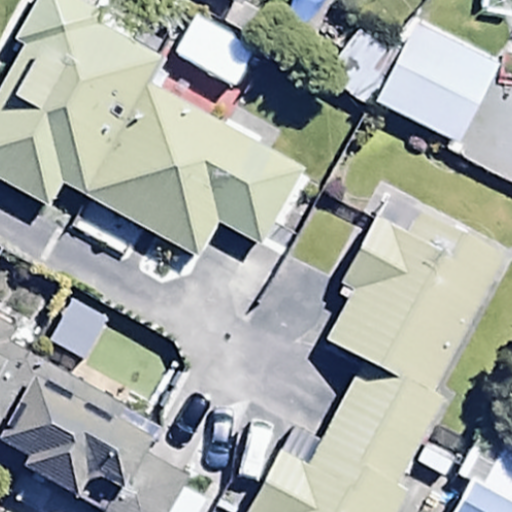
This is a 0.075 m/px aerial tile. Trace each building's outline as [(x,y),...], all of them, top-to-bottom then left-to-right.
[(19,48),(0,82),(0,183),(42,208),(56,184),(194,264),(215,227),(252,248),(297,171),(156,90),(169,68),(147,55),(168,19),(135,0),(31,0),(8,42),(19,48)] [(188,20),(165,62),(223,95),(247,54),(188,20)] [(409,27),(386,73),(343,53),(326,90),(455,148),(493,67),(409,27)] [(224,456),(261,477),(241,511),(389,511),(402,491),(391,485),(438,401),(427,395),(501,261),(412,211),(400,232),(374,218),(333,292),(342,297),(316,344),(353,365),(310,443),(250,409),(224,456)] [(0,462),(89,511),(197,511),(201,505),(175,490),(181,479),(137,455),(152,429),(7,349),(16,332),(0,322),(0,462)] [(511,511),(511,441),(476,422),(448,474),(464,483),(448,511),(511,511)]
